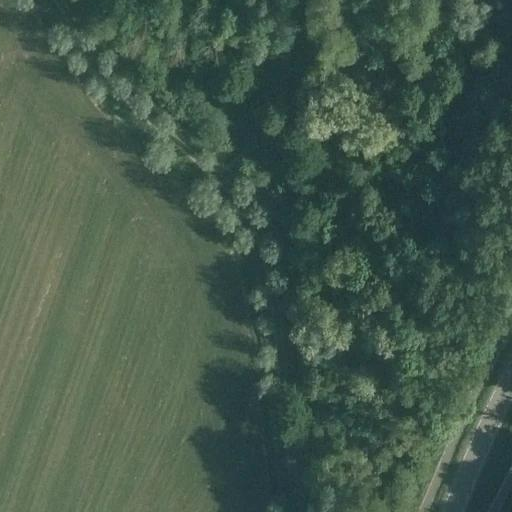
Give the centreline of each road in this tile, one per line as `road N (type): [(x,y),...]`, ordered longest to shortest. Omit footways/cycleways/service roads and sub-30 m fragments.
road 1 (track): [(304,511),(276,255),(251,208),(115,89),(51,0)]
road 2 (tertiary): [(452,511),(511,377)]
